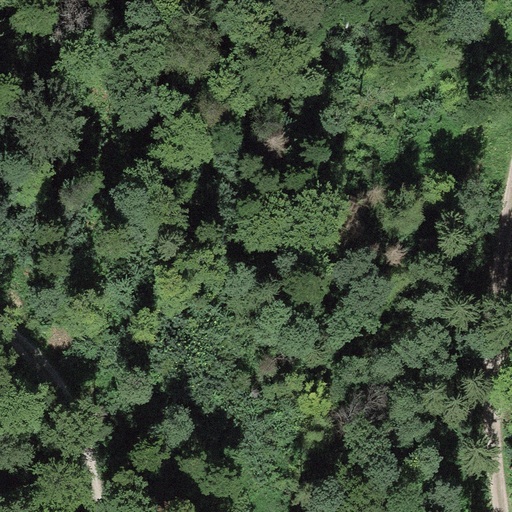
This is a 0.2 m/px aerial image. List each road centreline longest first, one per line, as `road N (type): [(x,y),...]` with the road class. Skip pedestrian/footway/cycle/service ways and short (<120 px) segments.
road 1 (track): [(511,152),(495,372),(503,511)]
road 2 (track): [(82,511),(53,423),(0,343)]
